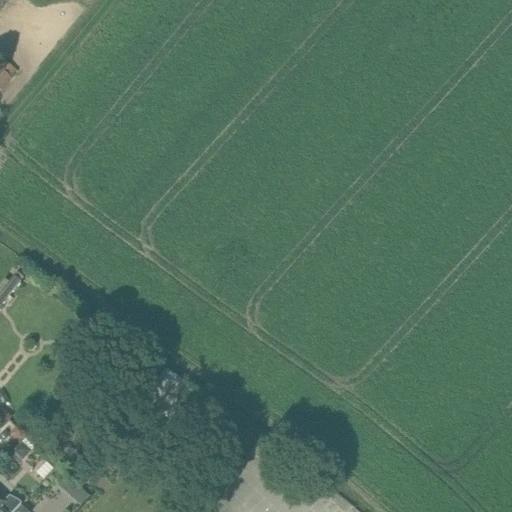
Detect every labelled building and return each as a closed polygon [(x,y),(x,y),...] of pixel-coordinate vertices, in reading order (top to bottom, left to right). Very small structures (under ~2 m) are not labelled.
[(0,71),(0,92),(18,71),(8,62),(0,71)] [(0,292),(0,308),(2,306),(22,282),(21,281),(14,276),(9,282),(0,292)] [(145,395),(171,415),(190,390),(165,370),(145,395)] [(0,411),(0,425),(3,428),(12,418),(6,411),(0,411)] [(0,511),(14,511),(22,505),(23,504),(18,500),(9,496),(5,500),(0,494),(0,511)]
